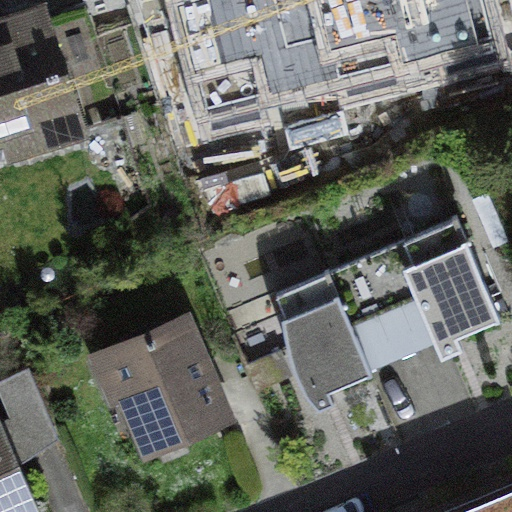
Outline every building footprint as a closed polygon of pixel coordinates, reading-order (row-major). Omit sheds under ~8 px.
[(507,57),(492,0),(166,0),(201,136),(507,57)] [(106,66),(86,5),(44,19),(40,9),(0,21),(0,37),(2,42),(0,43),(0,134),(32,124),(38,144),(79,130),(62,80),(106,66)] [(497,314),(456,215),(326,268),(349,321),(416,293),(440,352),(460,344),(455,332),(497,314)] [(274,291),(282,310),(282,321),(282,332),(285,347),(290,361),(297,377),(306,391),(317,404),(333,397),(328,386),(369,368),(349,321),(326,268),(274,291)] [(222,415),(181,319),(100,353),(117,392),(124,389),(149,446),(222,415)] [(289,373),(279,350),(246,365),(256,388),(289,373)] [(26,364),(0,375),(0,389),(21,439),(53,425),(26,364)] [(0,511),(31,511),(34,511),(0,430),(0,511)] [(511,511),(511,484),(446,511),(511,511)]
